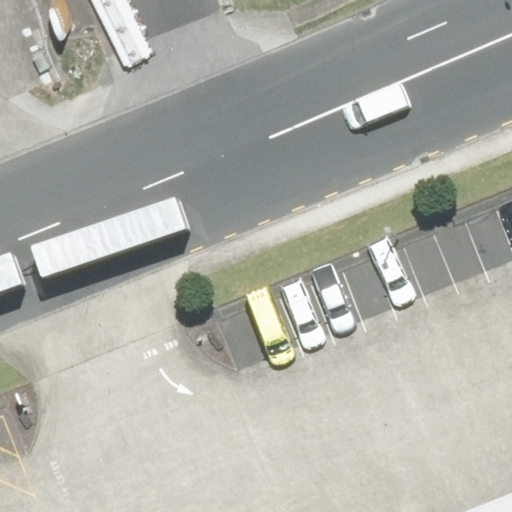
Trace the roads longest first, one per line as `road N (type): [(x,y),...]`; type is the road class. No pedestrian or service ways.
road 1 (unclassified): [(0,210),(502,0)]
road 2 (unknown): [(40,511),(511,337)]
